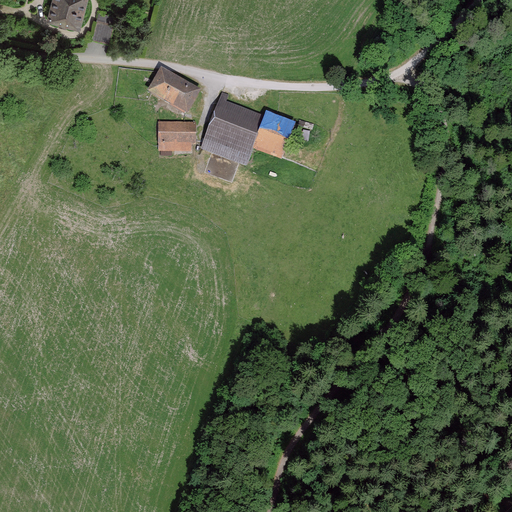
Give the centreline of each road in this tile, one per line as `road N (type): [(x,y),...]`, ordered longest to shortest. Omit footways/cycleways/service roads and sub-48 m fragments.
road 1 (track): [(479,0),(408,68),(438,103),(449,138),(419,272),(380,340),(287,451),(268,511)]
road 2 (residential): [(408,68),(358,84),(280,86),(0,47)]
